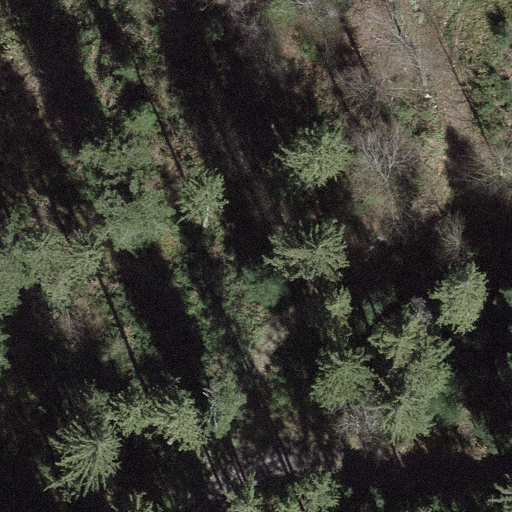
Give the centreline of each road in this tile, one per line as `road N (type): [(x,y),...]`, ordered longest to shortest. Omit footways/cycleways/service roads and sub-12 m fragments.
road 1 (track): [(245,470),(246,370),(263,343),(468,165)]
road 2 (track): [(195,511),(229,477),(296,455),(384,456),(511,475)]
road 3 (track): [(415,0),(449,72),(468,165),(511,215)]
